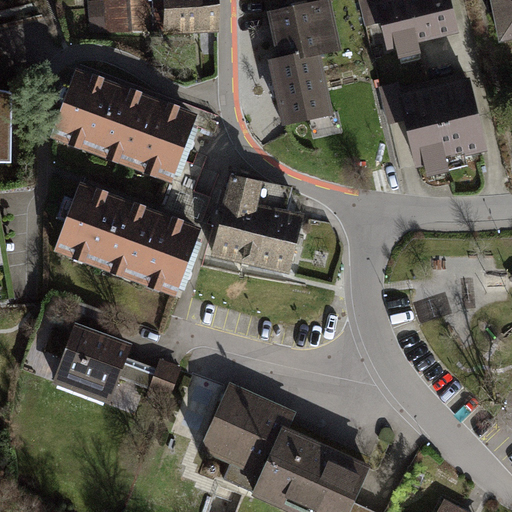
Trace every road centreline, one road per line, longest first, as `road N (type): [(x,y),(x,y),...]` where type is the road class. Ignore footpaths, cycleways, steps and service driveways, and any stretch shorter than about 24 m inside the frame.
road 1 (residential): [(374,208),(367,282),(381,354),(511,495)]
road 2 (residential): [(225,0),(227,95),(245,149),(273,174),(374,208)]
road 3 (residential): [(511,207),(374,208)]
